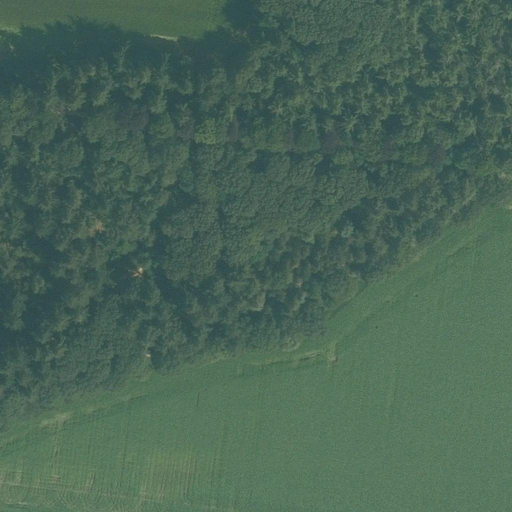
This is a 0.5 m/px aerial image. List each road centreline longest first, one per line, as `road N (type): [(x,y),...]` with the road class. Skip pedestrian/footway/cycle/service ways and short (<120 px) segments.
road 1 (track): [(194,126),(169,270),(55,309),(0,315)]
road 2 (track): [(511,167),(237,130)]
road 3 (track): [(237,130),(0,105)]
road 4 (track): [(344,0),(266,77),(237,130)]
